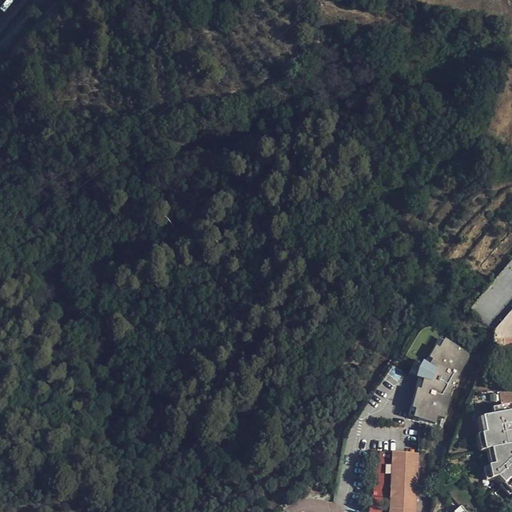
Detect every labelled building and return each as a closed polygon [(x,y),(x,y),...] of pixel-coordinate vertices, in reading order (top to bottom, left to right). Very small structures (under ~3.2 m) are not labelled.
[(470,358),(444,342),(438,351),(435,349),(428,360),(431,362),(428,368),(423,364),(418,372),(416,381),(422,383),(419,393),(415,392),(410,411),(414,412),(412,421),(433,427),(436,419),(443,421),(451,391),(454,384),(470,358)] [(511,432),(511,424),(507,405),(488,409),(490,417),(479,419),(483,434),(478,436),(482,451),(483,451),(487,450),(490,466),(486,467),(484,467),(487,479),(493,478),(498,483),(508,494),(511,491),(511,492),(511,445),(508,433),(511,432)] [(436,419),(433,427),(441,429),(443,421),(436,419)] [(483,434),(479,419),(474,419),(478,436),(483,434)] [(476,452),(482,451),(478,436),(473,437),(476,452)] [(388,511),(415,511),(416,443),(389,443),(388,511)] [(505,496),(508,494),(498,483),(496,485),(505,496)]
